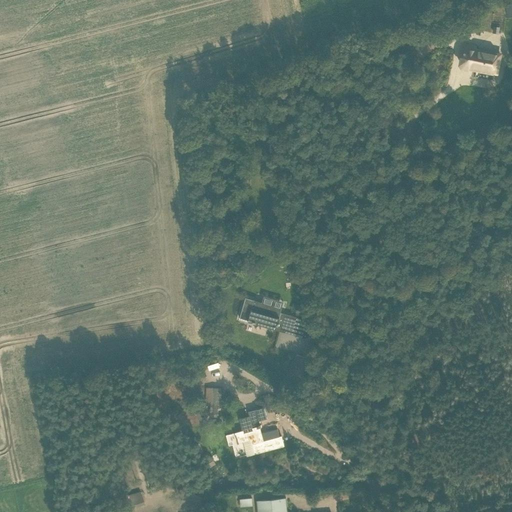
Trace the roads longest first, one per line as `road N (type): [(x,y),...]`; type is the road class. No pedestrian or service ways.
road 1 (unclassified): [(349,399),(459,312),(461,295),(417,172),(409,123)]
road 2 (unclassified): [(349,399),(258,100)]
road 3 (unclassified): [(397,511),(349,399)]
